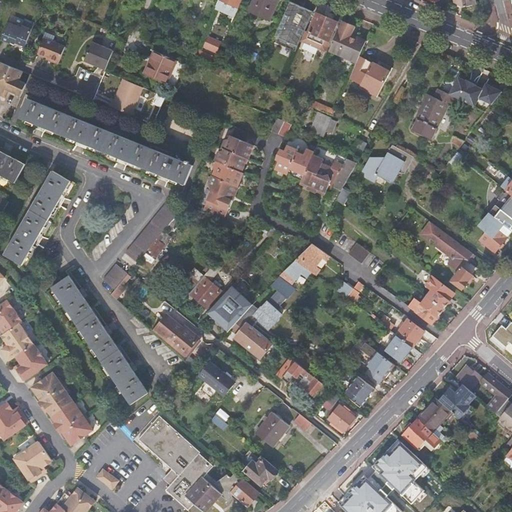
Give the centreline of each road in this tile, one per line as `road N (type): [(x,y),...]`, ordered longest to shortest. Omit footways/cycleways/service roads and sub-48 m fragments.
road 1 (residential): [(450,342),(312,237),(264,217),(256,202),(270,148),(258,141)]
road 2 (residential): [(352,449),(138,277)]
road 3 (residential): [(98,174),(153,197),(92,277),(67,239),(70,225)]
road 4 (residential): [(365,0),(511,58)]
road 5 (residential): [(450,342),(352,449)]
road 6 (residential): [(73,471),(0,367)]
